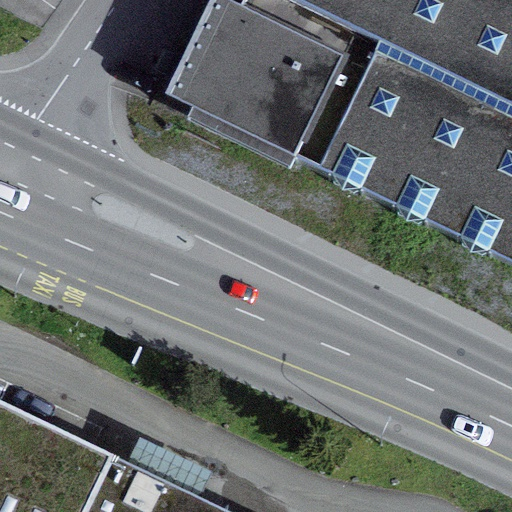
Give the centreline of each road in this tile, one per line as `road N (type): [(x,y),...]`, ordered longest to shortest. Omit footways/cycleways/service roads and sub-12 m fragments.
road 1 (secondary): [(511,419),(13,173)]
road 2 (residential): [(118,0),(13,173)]
